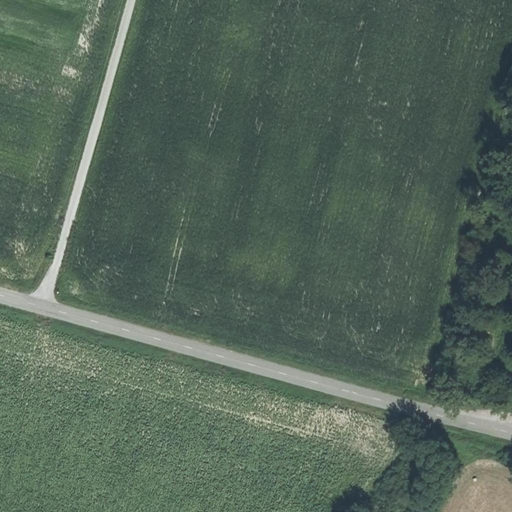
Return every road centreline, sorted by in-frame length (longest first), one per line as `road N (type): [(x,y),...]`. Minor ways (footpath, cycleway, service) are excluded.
road 1 (tertiary): [(0,295),(511,433)]
road 2 (track): [(127,0),(41,307)]
